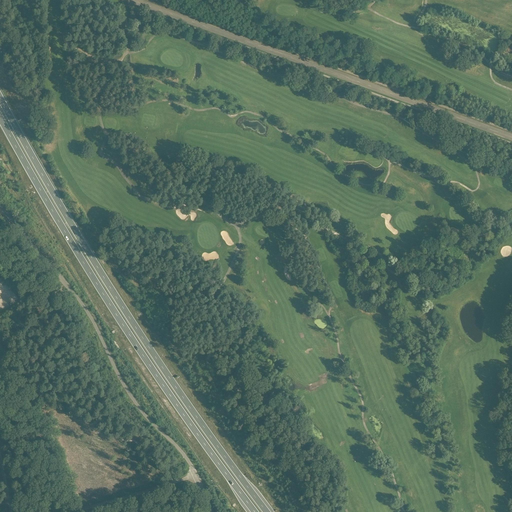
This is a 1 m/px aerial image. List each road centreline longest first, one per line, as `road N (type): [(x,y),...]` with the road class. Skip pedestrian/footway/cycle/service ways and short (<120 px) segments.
road 1 (trunk): [(266,511),(123,309),(0,96)]
road 2 (trunk): [(0,118),(89,273),(254,511)]
road 3 (unclassified): [(511,139),(131,0)]
road 4 (unclassified): [(209,511),(189,462),(126,390),(91,317),(0,205)]
road 5 (track): [(72,511),(195,474)]
